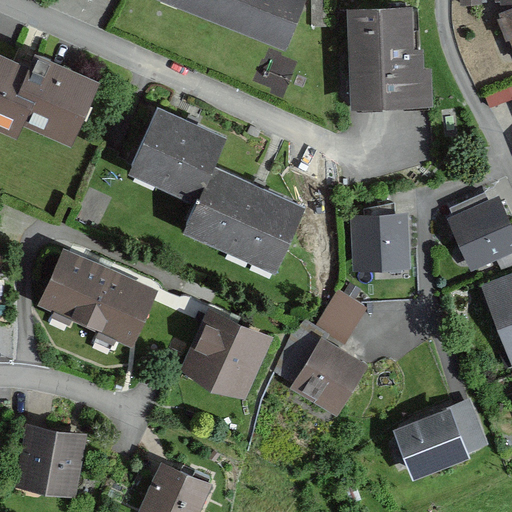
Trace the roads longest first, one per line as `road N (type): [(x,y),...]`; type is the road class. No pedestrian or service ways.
road 1 (residential): [(0,0),(350,155)]
road 2 (residential): [(444,0),(461,74),(511,168)]
road 3 (residential): [(0,388),(134,419)]
